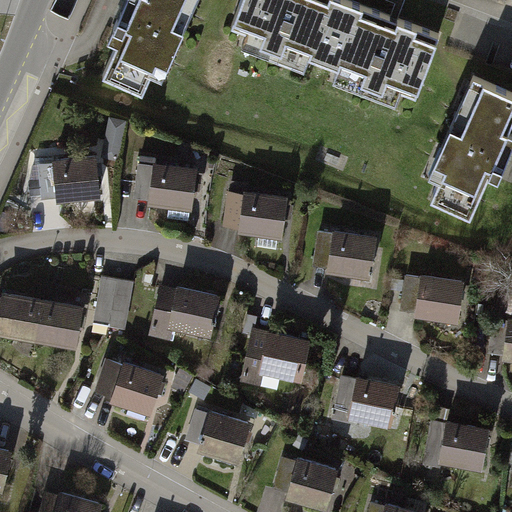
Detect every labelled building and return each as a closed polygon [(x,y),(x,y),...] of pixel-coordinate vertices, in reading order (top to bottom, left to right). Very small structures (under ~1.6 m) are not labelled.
[(115,44),(102,73),(142,91),(151,71),(163,77),(198,0),(131,0),(127,11),(120,8),(106,39),(115,44)] [(323,56),(344,0),(236,0),(228,25),(257,36),(255,43),(287,55),(291,44),(323,56)] [(439,34),(347,0),(344,0),(323,56),(356,67),(351,79),(384,91),(387,83),(417,94),(439,34)] [(445,142),(454,146),(431,199),(471,216),(490,173),(499,177),(511,146),(511,133),(508,132),(511,121),(511,92),(474,76),(465,96),(474,100),(461,130),(452,126),(445,142)] [(126,118),(109,114),(101,155),(118,158),(126,118)] [(95,149),(51,153),(51,158),(55,195),(99,191),(95,149)] [(195,161),(153,156),(152,161),(148,196),(148,200),(190,204),(195,161)] [(55,195),(51,158),(37,160),(41,196),(55,195)] [(133,195),(148,196),(152,161),(138,160),(133,195)] [(286,191),(244,185),(243,189),(238,224),(238,228),(280,233),(286,191)] [(238,224),(243,189),(228,187),(223,221),(238,224)] [(376,230),(333,224),(333,229),(327,263),(327,267),(369,274),(376,230)] [(327,263),(333,229),(317,227),(312,261),(327,263)] [(463,273),(421,267),(420,274),(415,308),(415,311),(457,316),(463,273)] [(415,308),(420,274),(406,272),(401,306),(415,308)] [(132,279),(103,274),(95,320),(124,325),(132,279)] [(174,285),(167,322),(173,323),(209,331),(218,288),(175,280),(174,285)] [(167,322),(174,285),(158,282),(148,331),(171,336),(173,323),(167,322)] [(82,300),(1,285),(0,289),(0,329),(75,342),(82,300)] [(511,311),(507,311),(506,319),(502,350),(501,356),(511,357),(511,311)] [(502,350),(506,319),(492,317),(488,349),(502,350)] [(267,328),(254,325),(241,376),(275,384),(279,369),(300,374),(309,335),(268,325),(267,328)] [(111,391),(121,358),(105,353),(94,386),(111,391)] [(163,367),(122,354),(121,358),(111,391),(109,395),(149,409),(163,367)] [(392,422),(401,379),(358,370),(357,374),(349,413),(354,414),(392,422)] [(349,413),(357,374),(341,371),(331,417),(353,421),(354,414),(349,413)] [(196,376),(189,389),(204,397),(211,384),(196,376)] [(250,417),(210,404),(208,409),(199,440),(197,445),(237,457),(250,417)] [(199,440),(208,409),(195,405),(186,436),(199,440)] [(491,424),(448,415),(447,420),(440,456),(446,457),(483,465),(491,424)] [(440,456),(447,420),(431,416),(422,461),(444,465),(446,457),(440,456)] [(11,446),(0,443),(0,489),(1,489),(11,446)] [(338,462),(296,452),(295,457),(287,487),(286,492),(327,502),(338,462)] [(287,487),(295,457),(282,454),(275,484),(287,487)] [(96,511),(100,498),(58,487),(51,511),(96,511)] [(425,511),(426,507),(385,496),(384,502),(381,511),(425,511)] [(381,511),(384,502),(370,499),(366,511),(381,511)]
